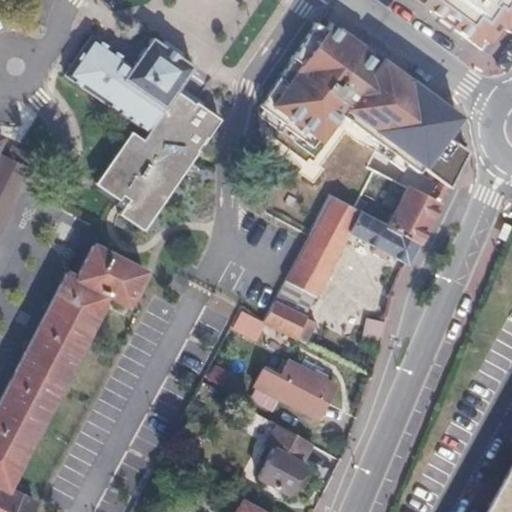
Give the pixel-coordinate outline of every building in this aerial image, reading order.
[(511,0),(415,0),(471,44),(487,39),(498,23),(511,31),(511,0)] [(463,131),(458,125),(463,119),(393,68),(360,43),(352,37),(335,25),(330,32),(319,24),(258,108),(283,126),(281,128),(310,149),(315,141),(318,143),(337,117),(346,123),(415,174),(418,169),(445,189),(468,156),(462,151),(464,148),(465,144),(465,137),(463,131)] [(107,56),(111,51),(101,44),(90,37),(79,54),(64,76),(84,90),(85,88),(100,98),(99,100),(145,132),(159,142),(187,101),(174,91),(177,86),(190,67),(149,39),(131,65),(122,59),(118,64),(107,56)] [(118,64),(122,59),(111,51),(107,56),(118,64)] [(203,104),(177,86),(174,91),(187,101),(192,104),(193,103),(200,108),(203,104)] [(141,231),(217,120),(200,108),(193,103),(192,104),(187,101),(159,142),(145,132),(140,140),(128,132),(113,155),(92,184),(116,201),(121,195),(127,199),(119,210),(116,214),(141,231)] [(32,162),(8,149),(4,158),(28,171),(32,162)] [(4,158),(0,156),(0,223),(28,171),(4,158)] [(429,203),(436,206),(445,189),(439,184),(429,203)] [(429,203),(404,190),(385,227),(416,243),(436,206),(429,203)] [(127,199),(121,195),(116,201),(113,206),(116,208),(119,210),(127,199)] [(331,199),(328,198),(305,239),(282,281),(293,287),(311,296),(312,297),(341,245),(347,234),(344,232),(355,211),(353,210),(331,199)] [(344,232),(347,234),(354,237),(364,242),(405,264),(416,243),(385,227),(355,211),(344,232)] [(354,237),(347,234),(341,245),(348,249),(354,237)] [(364,242),(354,237),(348,249),(358,254),(364,242)] [(141,272),(91,247),(74,279),(73,281),(104,297),(123,307),(141,272)] [(74,279),(64,275),(0,399),(0,486),(5,489),(104,297),(73,281),(74,279)] [(293,287),(288,296),(306,306),(311,296),(293,287)] [(227,300),(223,296),(215,310),(232,323),(239,309),(227,300)] [(313,323),(271,302),(266,311),(261,321),(303,342),(313,323)] [(261,321),(239,309),(232,323),(253,335),(261,321)] [(321,326),(310,346),(369,377),(383,325),(364,320),(359,345),(321,326)] [(260,369),(251,387),(314,418),(331,385),(285,362),(277,378),(260,369)] [(265,444),(271,447),(263,462),(258,459),(253,468),(258,470),(254,477),(283,493),(290,480),(296,480),(301,470),(297,461),(307,443),(275,425),(265,444)] [(511,511),(511,451),(479,511),(511,511)] [(0,486),(0,511),(26,511),(32,502),(5,489),(0,486)] [(257,511),(239,502),(233,511),(257,511)]
